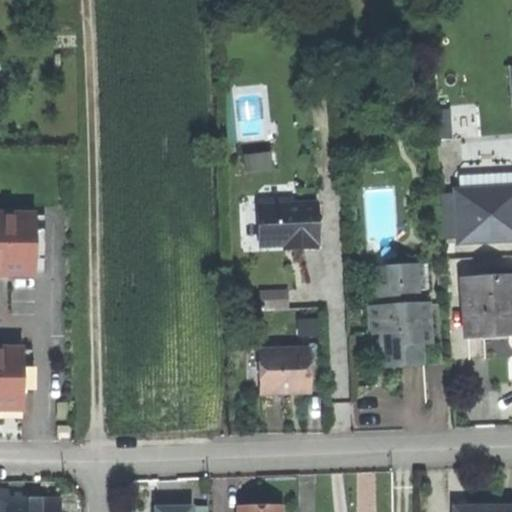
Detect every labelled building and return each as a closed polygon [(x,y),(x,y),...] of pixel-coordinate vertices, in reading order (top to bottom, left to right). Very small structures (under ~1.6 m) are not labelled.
[(456,244),(511,240),(511,183),(453,187),(453,195),(442,195),(444,241),(456,240),(456,244)] [(277,206),(278,245),(287,245),(304,244),(305,250),(322,250),(321,205),(277,206)] [(0,278),(36,279),(37,216),(0,215),(0,278)] [(403,367),(427,366),(426,343),(442,343),(440,303),(424,304),(422,265),(391,266),(392,285),(381,285),(382,307),(370,308),(371,334),(382,333),(383,368),(403,367)] [(380,266),(381,285),(392,285),(391,266),(380,266)] [(511,272),(493,274),(493,281),(511,280),(511,272)] [(467,283),(469,337),(492,336),(511,335),(511,322),(511,315),(511,280),(493,281),(467,283)] [(291,286),(262,289),(265,310),(293,306),(291,286)] [(0,413),(23,414),(24,351),(0,351),(0,413)] [(247,388),(263,388),(262,351),(247,351),(247,388)] [(311,351),(262,351),(263,388),(263,394),(287,394),(312,393),(311,351)] [(58,422),(69,422),(69,406),(59,406),(58,422)] [(0,444),(23,445),(23,414),(0,413),(0,444)] [(58,428),(58,440),(72,440),(72,429),(58,428)] [(0,487),(0,497),(11,497),(11,487),(0,487)] [(0,497),(0,511),(10,511),(11,497),(0,497)] [(59,511),(60,498),(11,497),(10,511),(59,511)]
